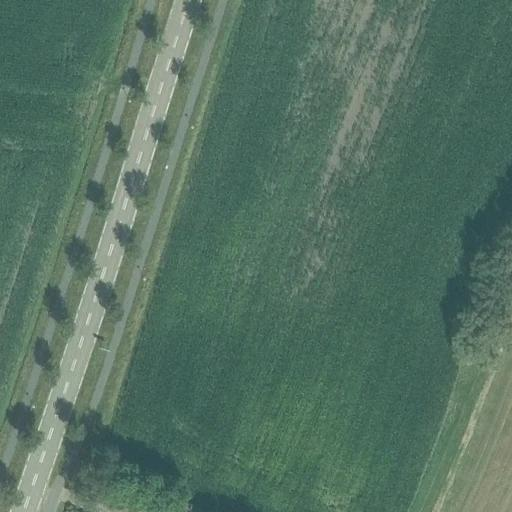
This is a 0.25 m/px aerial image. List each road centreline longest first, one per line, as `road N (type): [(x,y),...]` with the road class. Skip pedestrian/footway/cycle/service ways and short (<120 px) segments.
road 1 (tertiary): [(21,511),(190,0)]
road 2 (track): [(511,295),(421,511)]
